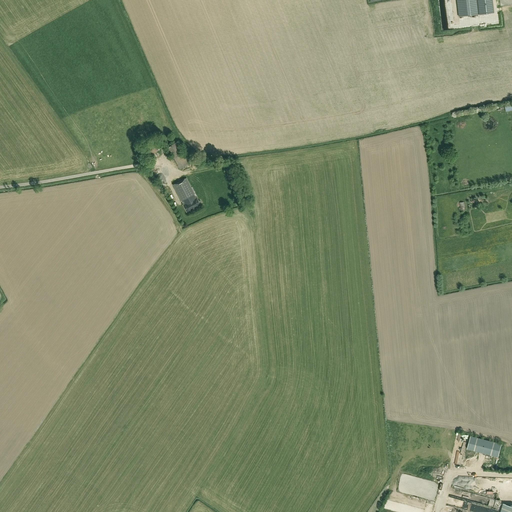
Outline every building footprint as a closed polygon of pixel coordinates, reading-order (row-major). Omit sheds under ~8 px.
[(456,0),(459,17),(480,15),(477,0),(456,0)] [(173,142),(165,146),(168,154),(172,153),(178,167),(189,162),(187,156),(180,159),(173,142)] [(196,198),(186,178),(173,184),(184,204),(183,205),(187,212),(201,205),(200,204),(201,204),(201,203),(200,201),(200,200),(198,201),(197,197),(196,198)] [(467,449),(498,457),(502,444),(470,436),(467,449)] [(498,487),(498,476),(492,476),(492,478),(486,479),(486,485),(488,485),(488,487),(498,487)] [(481,503),(489,504),(490,496),(486,496),(486,498),(482,498),(481,503)]
